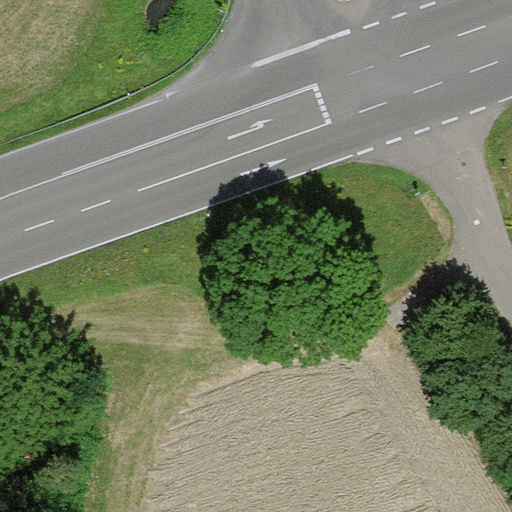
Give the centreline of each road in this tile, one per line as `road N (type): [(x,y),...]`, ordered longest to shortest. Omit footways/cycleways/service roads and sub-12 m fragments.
road 1 (primary): [(0,212),(404,78)]
road 2 (track): [(404,78),(511,282)]
